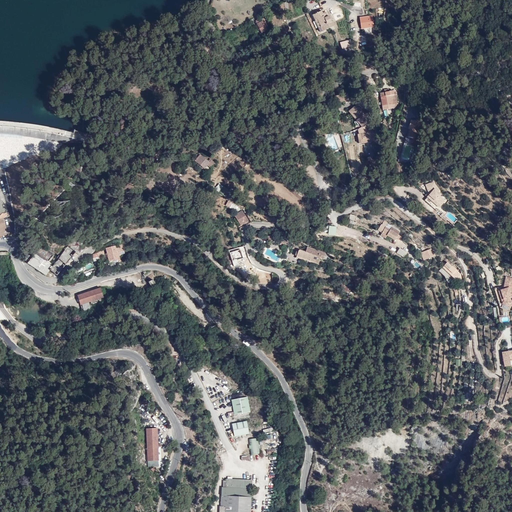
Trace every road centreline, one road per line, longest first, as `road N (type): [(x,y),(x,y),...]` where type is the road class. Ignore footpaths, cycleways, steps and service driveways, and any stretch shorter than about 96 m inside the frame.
road 1 (residential): [(19,265),(56,280),(114,236),(151,229),(197,244),(242,282),(281,282),(281,273),(251,259),(247,231),(316,216),(318,171),(299,122),(322,108),(323,91),(300,57),(241,56),(208,21),(208,0)]
road 2 (tertiary): [(19,265),(46,289),(152,266),(175,273),(284,381),(308,442),(305,511)]
road 3 (tertiary): [(160,511),(180,433),(139,358),(122,352),(48,360),(15,348),(0,331)]
